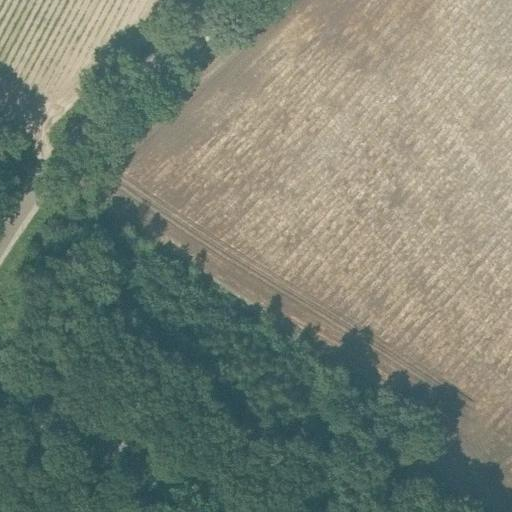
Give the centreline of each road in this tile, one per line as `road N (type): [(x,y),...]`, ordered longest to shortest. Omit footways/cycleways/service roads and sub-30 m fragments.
road 1 (tertiary): [(0,238),(57,158),(230,0)]
road 2 (secondary): [(219,511),(0,391)]
